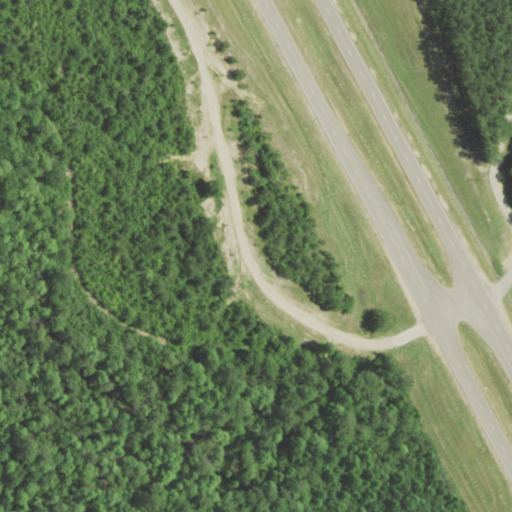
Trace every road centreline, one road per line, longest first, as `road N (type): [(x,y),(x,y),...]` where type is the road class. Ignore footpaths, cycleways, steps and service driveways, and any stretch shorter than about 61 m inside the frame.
road 1 (trunk): [(256,0),(500,511)]
road 2 (trunk): [(511,409),(319,0)]
